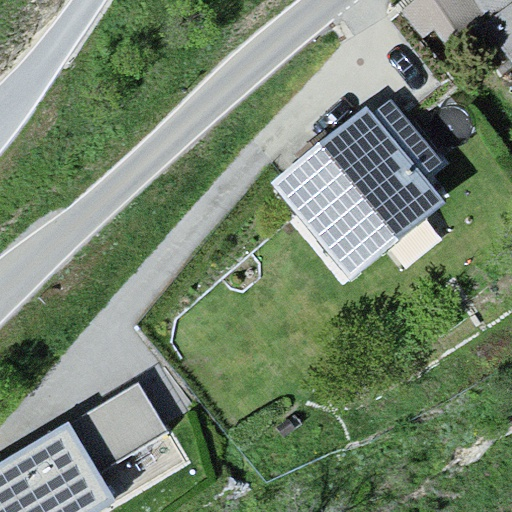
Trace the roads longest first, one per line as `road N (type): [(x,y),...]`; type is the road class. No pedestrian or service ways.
road 1 (tertiary): [(0,286),(337,0)]
road 2 (tertiary): [(83,0),(39,63),(0,100)]
